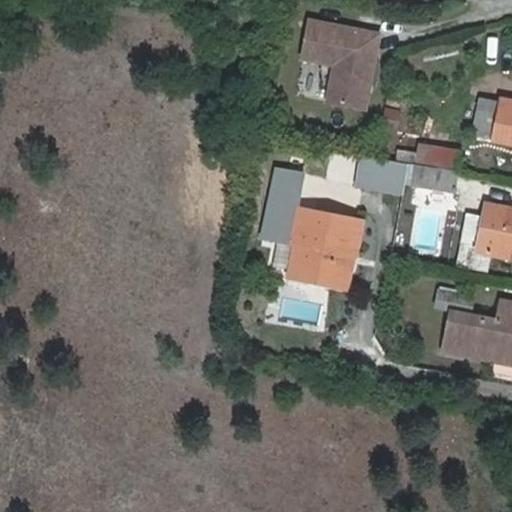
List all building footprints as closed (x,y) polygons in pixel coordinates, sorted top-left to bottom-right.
[(376,40),(307,27),(300,63),(333,69),(326,107),(362,113),(376,40)] [(480,101),(474,134),(494,139),(494,141),(511,144),(511,100),(501,99),(500,105),(480,101)] [(416,163),(457,170),(460,150),(420,143),(416,163)] [(402,161),(360,154),(354,186),(395,192),(402,161)] [(454,191),(457,170),(416,163),(413,184),(454,191)] [(345,256),(355,257),(362,221),(315,211),(318,198),(302,195),(307,171),(278,167),(263,238),(295,244),(288,279),(339,288),(345,256)] [(468,218),(460,265),(487,270),(491,254),(511,258),(511,208),(486,203),(483,220),(468,218)] [(348,290),(355,257),(345,256),(339,288),(348,290)] [(439,287),(437,306),(475,309),(477,290),(439,287)] [(496,348),(511,351),(511,298),(502,296),(497,318),(452,309),(443,351),(494,360),(496,348)] [(511,363),(511,351),(496,348),(494,360),(511,363)]
